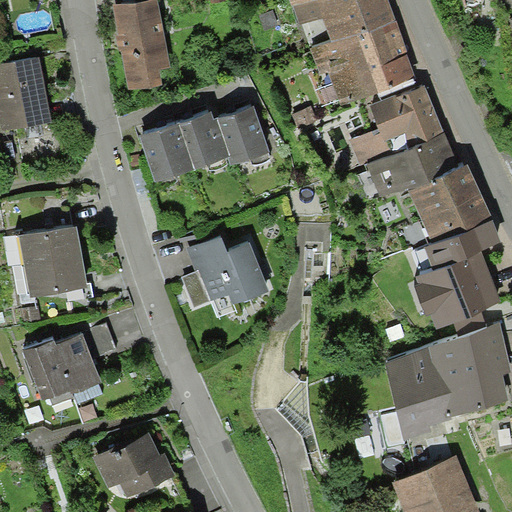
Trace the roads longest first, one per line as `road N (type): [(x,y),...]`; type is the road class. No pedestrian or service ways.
road 1 (residential): [(82,0),(112,168),(144,273),(191,396),(249,511)]
road 2 (residential): [(511,215),(415,0)]
